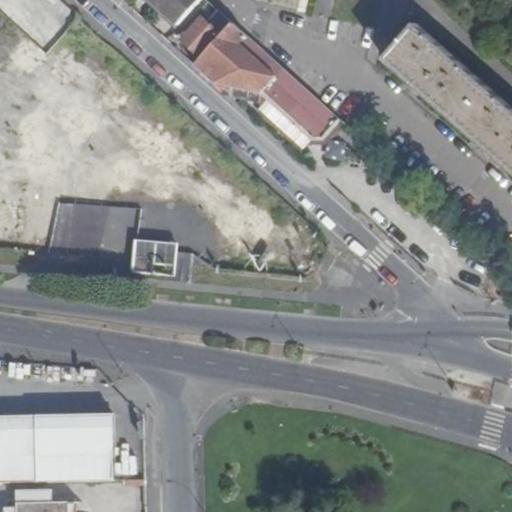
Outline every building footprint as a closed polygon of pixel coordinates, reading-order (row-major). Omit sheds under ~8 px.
[(152,0),(182,25),(204,0),(152,0)] [(307,15),(310,0),(260,0),(260,4),(307,15)] [(223,38),(224,39),(235,26),(230,21),(219,33),(204,20),(185,43),(204,60),(223,38)] [(224,39),(198,69),(218,87),(265,97),(267,95),(317,141),(326,140),(342,122),(235,26),(224,39)] [(511,171),(511,107),(420,26),(388,62),(511,171)] [(42,418),(0,420),(0,483),(43,482),(42,418)] [(113,418),(42,418),(43,482),(113,481),(113,418)] [(71,511),(71,503),(55,503),(55,490),(20,490),(20,508),(7,509),(6,511),(71,511)]
